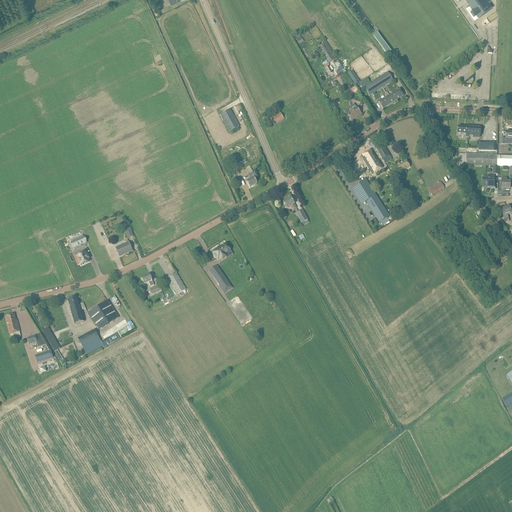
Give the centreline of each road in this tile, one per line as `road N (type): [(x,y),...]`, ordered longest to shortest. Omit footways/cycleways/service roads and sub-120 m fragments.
road 1 (unclassified): [(0,304),(132,267),(283,185)]
road 2 (unclassified): [(283,185),(203,0)]
road 3 (unclassified): [(283,185),(388,117),(428,109)]
road 4 (unclassified): [(511,250),(467,187),(428,109)]
